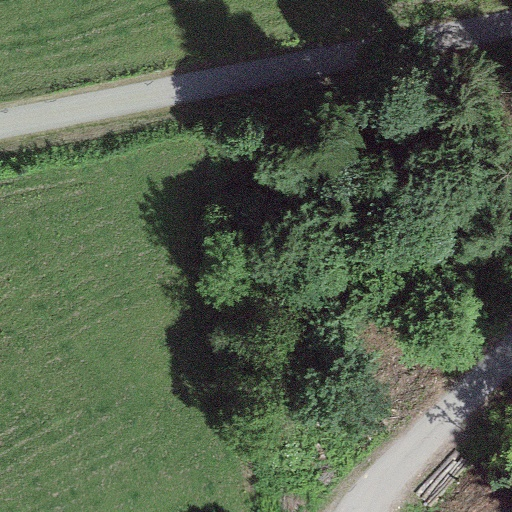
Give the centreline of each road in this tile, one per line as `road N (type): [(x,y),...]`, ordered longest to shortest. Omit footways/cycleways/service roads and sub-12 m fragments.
road 1 (unclassified): [(0,125),(511,19)]
road 2 (unclassified): [(511,348),(387,471),(362,511)]
